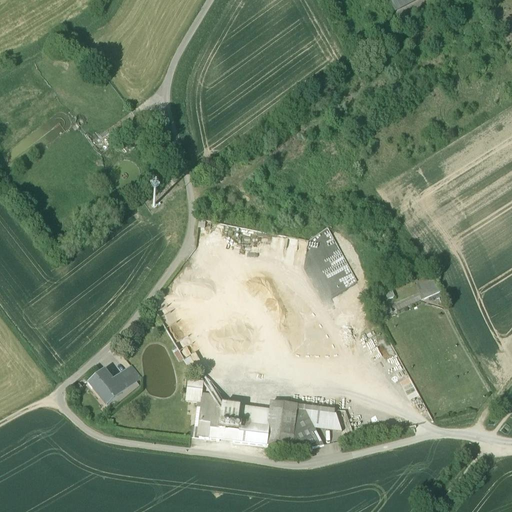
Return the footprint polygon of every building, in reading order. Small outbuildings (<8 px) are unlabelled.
[(389,0),(377,0),(389,22),(390,22),(394,8),(389,0)] [(133,134),(120,143),(127,153),(140,143),(133,134)] [(445,294),(436,278),(420,287),(425,297),(428,303),(445,294)] [(399,317),(428,303),(425,297),(396,311),(399,317)] [(127,373),(113,384),(122,395),(136,384),(127,373)] [(110,386),(101,374),(87,385),(92,391),(94,390),(108,407),(122,395),(113,384),(110,386)] [(201,384),(189,383),(187,395),(199,396),(201,384)] [(223,399),(204,397),(199,440),(209,441),(218,442),(222,407),(223,399)] [(270,412),(222,407),(218,442),(303,452),(323,447),(314,430),(344,433),(336,412),(271,405),(270,412)]
